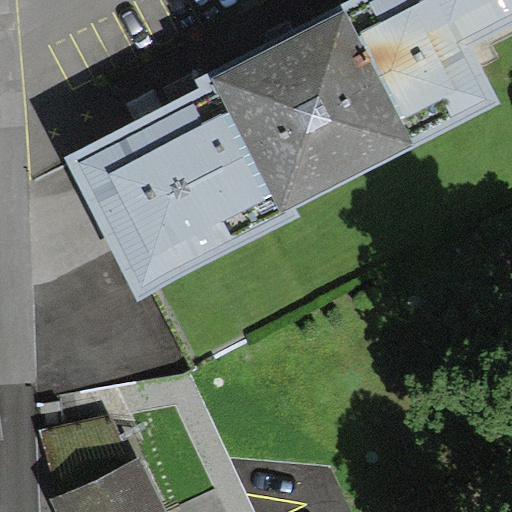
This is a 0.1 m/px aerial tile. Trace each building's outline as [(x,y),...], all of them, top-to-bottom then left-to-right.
[(211,66),(207,68),(284,212),(298,205),(294,196),(498,88),(469,34),(451,0),(325,0),(326,1),(210,63),(211,66)] [(511,0),(451,0),(469,34),(511,11),(511,0)] [(139,288),(149,283),(194,368),(248,339),(204,254),(284,212),(207,68),(63,144),(139,288)] [(40,402),(41,411),(59,408),(58,400),(40,402)] [(130,466),(108,418),(44,431),(62,498),(69,511),(157,511),(134,465),(130,466)]
